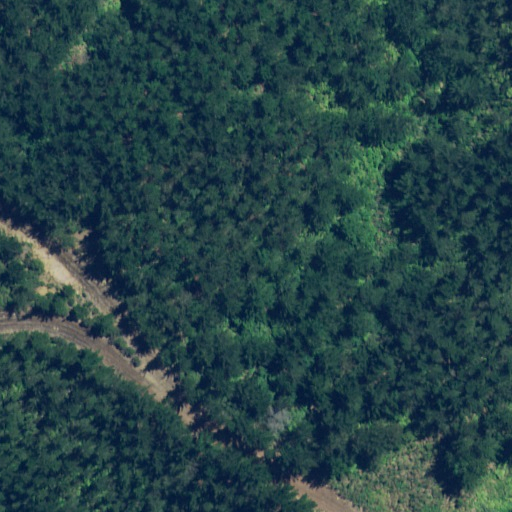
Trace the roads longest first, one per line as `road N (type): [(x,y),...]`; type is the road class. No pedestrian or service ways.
road 1 (track): [(334,511),(111,364),(37,325),(0,327)]
road 2 (track): [(0,212),(68,271),(111,364)]
